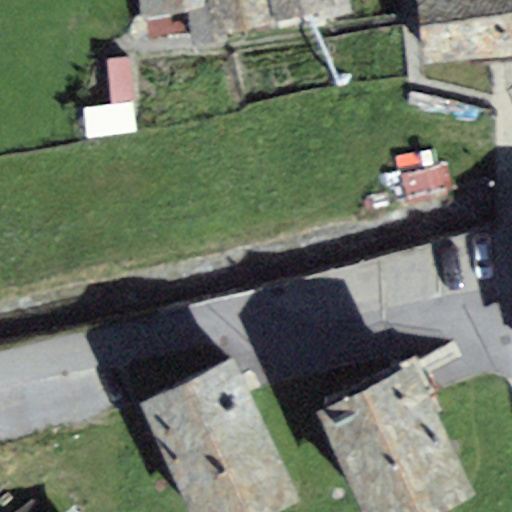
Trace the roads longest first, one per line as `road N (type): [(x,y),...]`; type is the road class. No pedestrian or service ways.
road 1 (residential): [(507,325),(402,349),(303,352),(237,325),(0,375)]
road 2 (residential): [(510,110),(510,238),(501,269),(507,325)]
